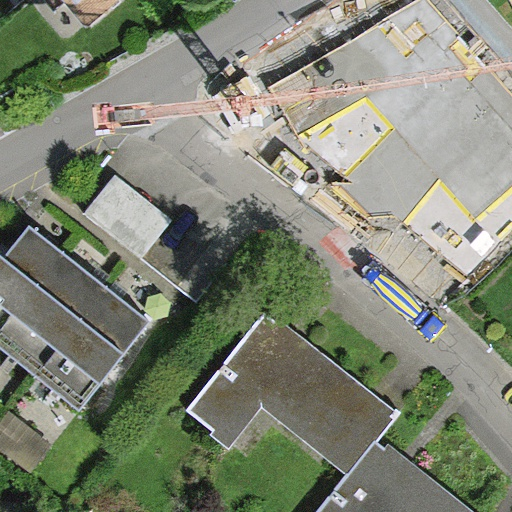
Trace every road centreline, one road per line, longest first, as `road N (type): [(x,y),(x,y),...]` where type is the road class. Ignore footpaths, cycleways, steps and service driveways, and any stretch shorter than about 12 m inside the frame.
road 1 (residential): [(133,74),(462,345),(511,401)]
road 2 (residential): [(133,74),(0,156)]
road 3 (residential): [(261,0),(133,74)]
